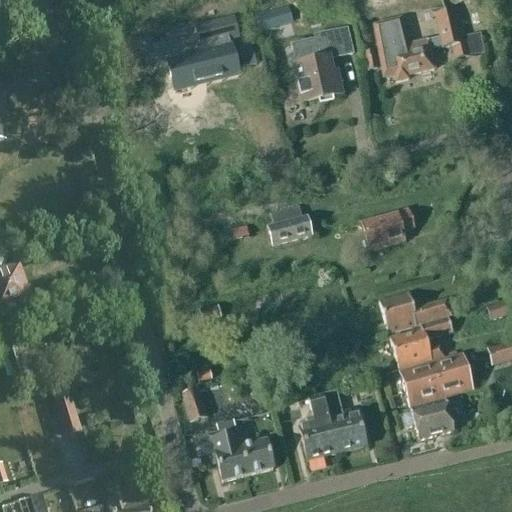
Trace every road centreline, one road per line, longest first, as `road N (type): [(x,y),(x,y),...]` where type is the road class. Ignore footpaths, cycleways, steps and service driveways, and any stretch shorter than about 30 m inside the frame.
road 1 (residential): [(176,454),(57,42),(33,0)]
road 2 (residential): [(242,511),(511,445)]
road 3 (residential): [(0,504),(176,454)]
